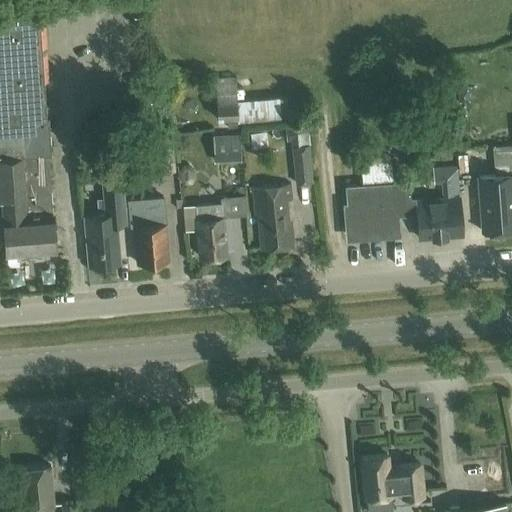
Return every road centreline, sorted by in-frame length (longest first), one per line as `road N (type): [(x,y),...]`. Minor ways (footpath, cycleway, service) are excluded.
road 1 (residential): [(0,317),(511,270)]
road 2 (secondary): [(149,353),(511,320)]
road 3 (unclassified): [(152,402),(511,367)]
road 4 (unclassified): [(0,416),(152,402)]
road 5 (secondary): [(0,367),(149,353)]
